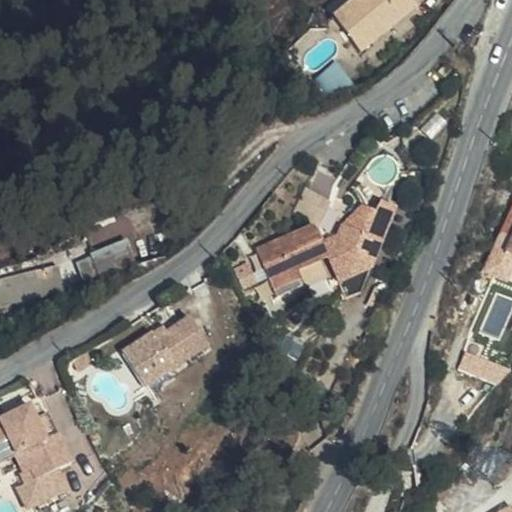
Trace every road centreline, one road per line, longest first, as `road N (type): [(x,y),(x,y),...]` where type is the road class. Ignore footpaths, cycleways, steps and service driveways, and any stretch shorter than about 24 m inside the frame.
road 1 (residential): [(471,0),(432,54),(291,153),(183,267),(0,376)]
road 2 (secondary): [(321,511),(403,352),(511,47)]
road 3 (unknown): [(407,341),(420,371),(420,400),(393,511)]
